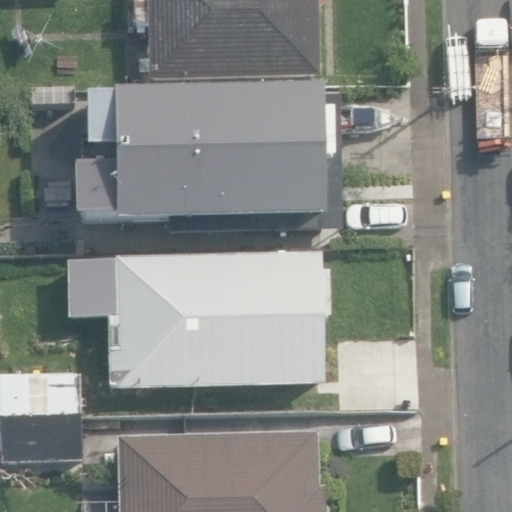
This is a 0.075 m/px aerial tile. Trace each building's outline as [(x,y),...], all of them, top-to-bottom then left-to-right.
[(145,21),(147,80),(316,77),(314,0),(131,0),(132,22),(145,21)] [(314,88),(81,91),(82,149),(103,149),(103,179),(71,179),(71,217),(106,216),(106,221),(242,219),(242,223),(320,222),(320,208),(345,208),(344,160),(325,160),(324,113),(314,113),(314,88)] [(119,388),(119,392),(323,387),(321,318),(331,318),(330,272),(324,272),(324,257),(68,264),(69,322),(105,321),(106,356),(88,356),(89,379),(111,379),(111,388),(119,388)] [(0,370),(0,413),(76,411),(75,369),(0,370)] [(76,411),(0,413),(0,458),(78,457),(76,411)] [(114,437),(115,511),(324,511),(324,505),(321,505),(321,486),(315,486),(314,432),(114,437)]
